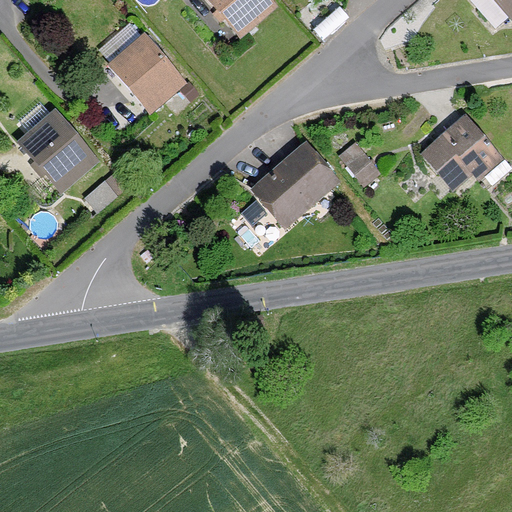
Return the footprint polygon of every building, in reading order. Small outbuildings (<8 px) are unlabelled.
[(203,0),(239,41),(278,7),(271,0),(203,0)] [(511,0),(493,0),(511,21),(511,0)] [(133,23),(99,45),(108,57),(141,36),(133,23)] [(107,70),(149,116),(186,83),(143,37),(107,70)] [(0,77),(18,61),(0,41),(0,77)] [(17,146),(62,196),(99,163),(54,113),(17,146)] [(503,159),(464,118),(421,158),(453,192),(473,174),(479,181),(503,159)] [(285,230),(340,183),(307,144),(251,191),(285,230)] [(356,145),(340,159),(365,191),(382,178),(356,145)] [(115,174),(84,200),(97,215),(127,188),(115,174)]
